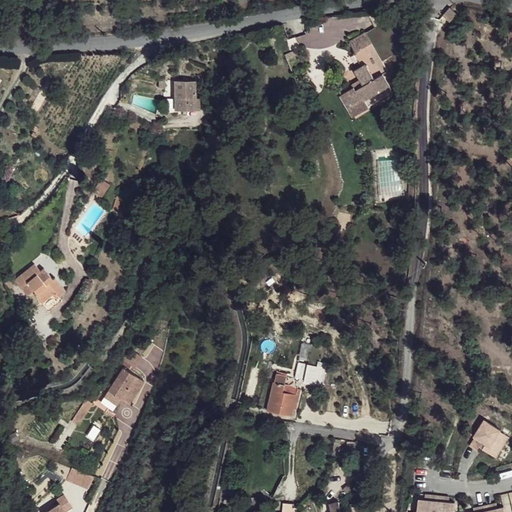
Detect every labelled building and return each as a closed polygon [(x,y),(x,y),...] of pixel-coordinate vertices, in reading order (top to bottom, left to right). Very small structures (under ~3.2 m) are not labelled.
[(368,37),(353,44),(355,48),(370,40),(368,37)] [(370,40),(355,48),(359,54),(364,53),(374,46),(370,40)] [(359,54),(356,57),(360,62),(366,58),(364,53),(359,54)] [(384,55),(366,64),(368,66),(377,82),(385,78),(392,74),(384,55)] [(353,90),(349,93),(359,113),(369,109),(366,104),(380,96),(382,99),(394,93),(385,78),(377,82),(368,66),(356,72),(364,88),(356,93),(353,90)] [(173,79),(174,97),(174,108),(198,107),(198,95),(195,95),(194,78),(173,79)] [(349,93),(344,96),(355,116),(359,113),(349,93)] [(380,96),(366,104),(369,109),(383,102),(382,99),(380,96)] [(101,178),(92,191),(102,198),(111,185),(101,178)] [(411,198),(419,198),(419,179),(412,179),(411,198)] [(33,264),(16,280),(31,298),(38,292),(42,296),(61,284),(54,277),(47,282),(45,276),(33,264)] [(61,284),(42,296),(46,300),(55,292),(58,295),(65,289),(61,284)] [(41,303),(46,308),(62,298),(58,295),(55,292),(46,300),(41,303)] [(298,363),(296,375),(306,377),(305,381),(315,383),(318,366),(298,363)] [(145,379),(124,366),(110,387),(123,395),(131,401),(145,379)] [(277,374),(271,410),(292,413),(294,404),(297,405),(300,387),(297,387),(296,393),(284,391),(285,385),(287,375),(277,374)] [(285,385),(284,391),(296,393),(297,387),(285,385)] [(123,395),(110,387),(106,394),(118,401),(123,395)] [(504,432),(488,422),(477,438),(478,439),(473,447),(480,452),(484,446),(487,448),(486,450),(500,459),(511,440),(511,438),(504,433),(504,432)] [(89,489),(94,476),(72,467),(66,480),(89,489)] [(54,500),(36,511),(61,511),(59,508),(67,504),(58,491),(51,496),(54,500)] [(431,504),(421,503),(419,511),(456,511),(457,507),(447,506),(448,501),(432,498),(431,504)]
